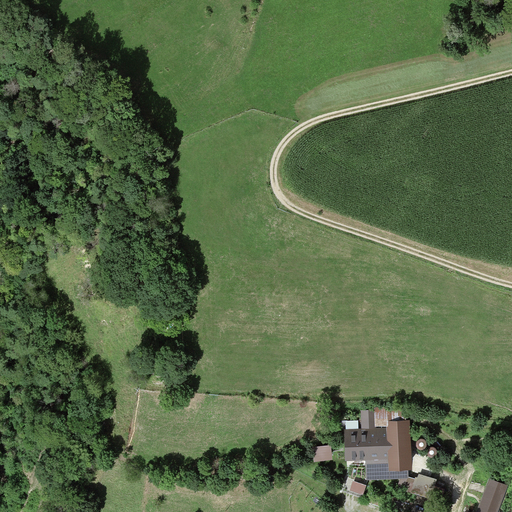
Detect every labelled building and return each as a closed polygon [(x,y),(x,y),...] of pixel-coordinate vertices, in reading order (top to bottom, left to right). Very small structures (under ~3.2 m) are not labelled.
[(390,430),(347,432),(348,456),(391,454),(392,466),(410,465),(408,420),(389,421),(390,430)] [(328,444),(313,447),(314,457),(330,454),(328,444)] [(409,471),(404,488),(430,495),(434,478),(409,471)] [(352,491),(366,495),(368,484),(354,481),(352,491)] [(487,481),(476,511),(494,511),(504,487),(487,481)]
